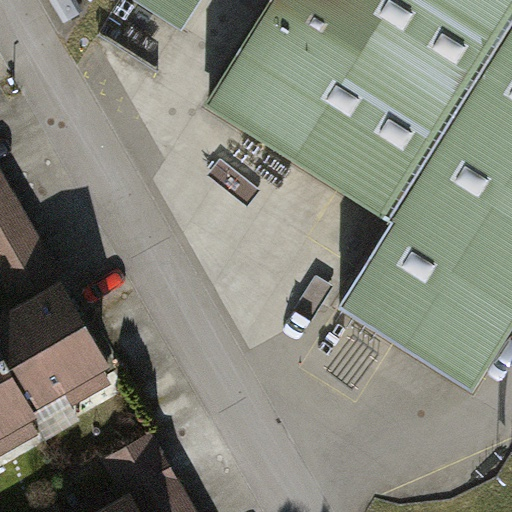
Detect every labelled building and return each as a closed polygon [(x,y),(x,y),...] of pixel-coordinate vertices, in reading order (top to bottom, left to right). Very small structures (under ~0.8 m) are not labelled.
[(109,0),(175,41),(200,0),(109,0)] [(511,0),(272,0),(198,119),(511,315),(511,0)] [(0,189),(0,285),(23,324),(64,300),(0,189)] [(0,337),(0,385),(25,428),(111,379),(64,300),(23,324),(0,337)] [(0,385),(0,443),(25,428),(0,385)] [(190,511),(150,441),(69,486),(84,511),(190,511)]
